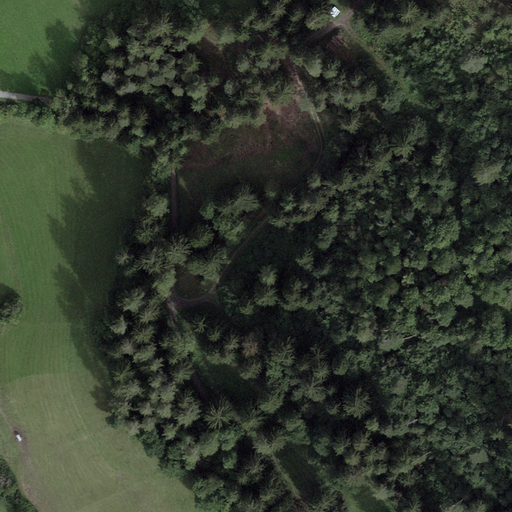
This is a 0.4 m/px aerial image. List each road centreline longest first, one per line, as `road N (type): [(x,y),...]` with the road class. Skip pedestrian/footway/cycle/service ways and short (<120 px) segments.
road 1 (track): [(283,511),(192,373),(172,305),(173,186),(165,151),(151,132),(125,119),(0,94)]
road 2 (track): [(363,0),(293,56),(319,140),(311,171),(243,247),(212,296),(172,305)]
road 3 (track): [(212,296),(318,433),(403,511)]
